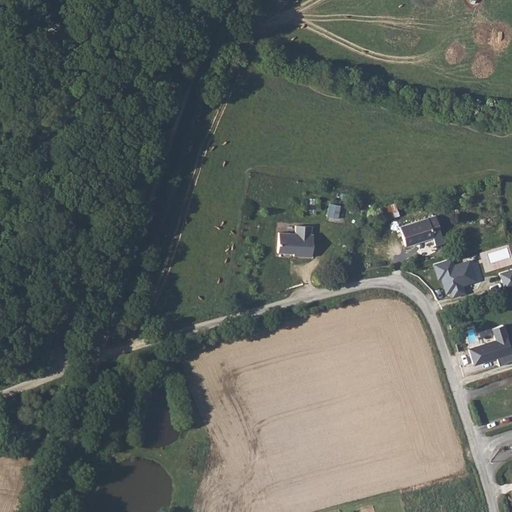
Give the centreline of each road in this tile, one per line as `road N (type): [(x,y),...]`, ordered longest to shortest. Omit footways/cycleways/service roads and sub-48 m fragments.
road 1 (unclassified): [(61,371),(371,282),(395,284),(430,312),(493,511)]
road 2 (unclassified): [(14,0),(61,371)]
